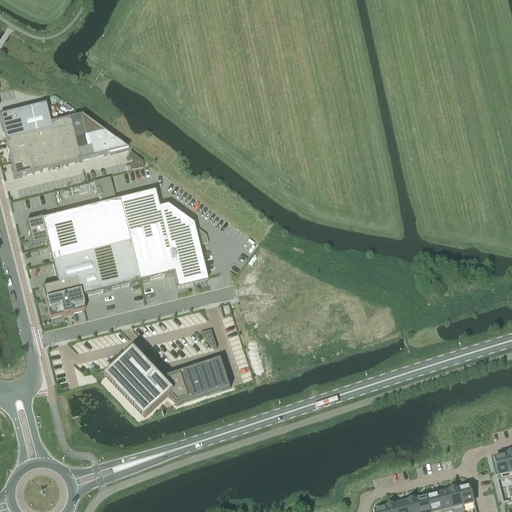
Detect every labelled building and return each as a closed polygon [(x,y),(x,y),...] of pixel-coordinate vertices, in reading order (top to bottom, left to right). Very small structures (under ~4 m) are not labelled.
[(45,106),(0,117),(0,121),(15,179),(126,150),(81,117),(50,125),(45,106)] [(41,221),(26,225),(31,245),(47,241),(58,286),(42,290),(50,320),(84,312),(81,298),(174,275),(178,290),(206,283),(192,227),(166,209),(159,211),(153,194),(42,222),(41,221)] [(134,354),(108,379),(145,417),(167,397),(177,407),(230,389),(221,361),(160,381),(134,354)] [(506,456),(495,459),(498,469),(496,470),(498,474),(499,474),(501,481),(511,478),(506,456)] [(469,487),(459,489),(463,507),(474,504),(470,487),(469,487)] [(459,489),(448,492),(453,511),(462,511),(465,511),(463,507),(459,489)] [(453,511),(448,492),(438,495),(442,511),(452,511),(453,511),(452,511),(453,511)] [(442,511),(438,495),(427,498),(430,511),(442,511)] [(430,511),(427,498),(417,500),(419,511),(430,511)] [(419,511),(417,500),(406,503),(408,511),(419,511)] [(408,511),(406,503),(396,506),(397,511),(408,511)]
